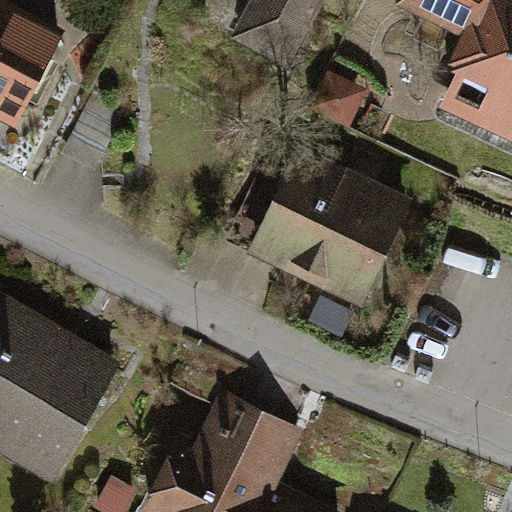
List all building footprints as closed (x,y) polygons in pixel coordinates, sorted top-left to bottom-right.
[(71,42),(0,0),(0,129),(13,138),(71,42)] [(319,0),(228,0),(249,11),(229,47),(278,74),(319,0)] [(511,0),(396,0),(389,16),(455,45),(422,120),(511,159),(511,0)] [(404,218),(300,164),(255,252),(359,305),(404,218)] [(120,382),(0,313),(0,448),(61,484),(120,382)] [(299,446),(211,407),(164,511),(317,511),(277,495),(299,446)]
